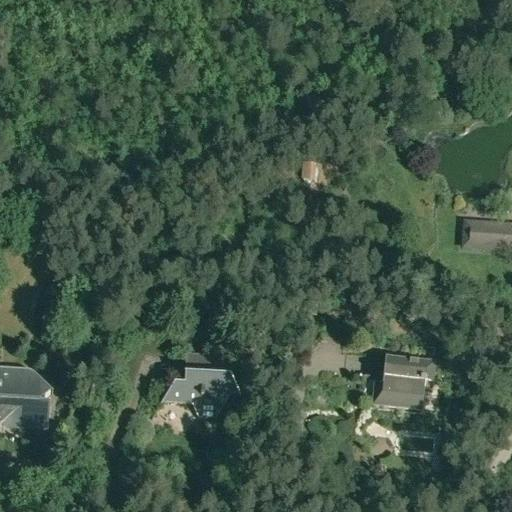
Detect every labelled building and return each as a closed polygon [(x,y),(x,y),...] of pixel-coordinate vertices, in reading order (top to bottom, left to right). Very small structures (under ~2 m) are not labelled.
[(511,227),(505,227),(465,224),(463,248),(503,251),(511,251),(511,227)] [(186,356),(185,385),(174,384),(163,401),(191,402),(199,418),(215,419),(229,396),(239,396),(229,377),(215,377),(216,358),(186,356)] [(434,364),(384,359),(382,387),(373,386),(371,406),(421,411),(423,384),(432,385),(434,364)] [(0,427),(2,426),(47,428),(48,404),(44,399),(49,394),(51,396),(52,395),(32,371),(0,369),(0,427)] [(419,463),(418,471),(446,476),(448,468),(419,463)]
